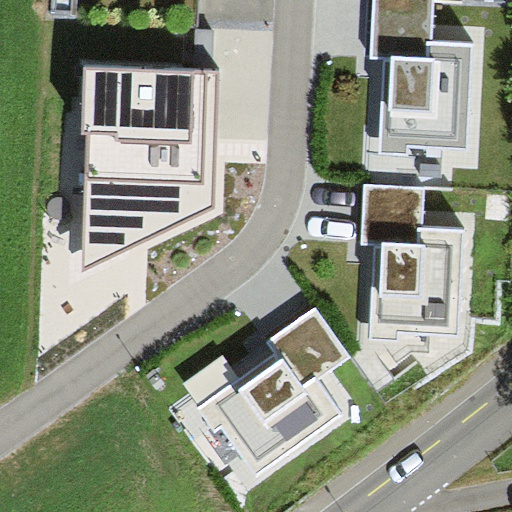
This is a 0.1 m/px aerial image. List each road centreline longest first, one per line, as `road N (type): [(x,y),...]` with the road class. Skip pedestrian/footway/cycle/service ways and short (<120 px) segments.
road 1 (residential): [(298,0),(290,159),(271,221),(198,288),(0,425)]
road 2 (tertiary): [(511,402),(372,511)]
